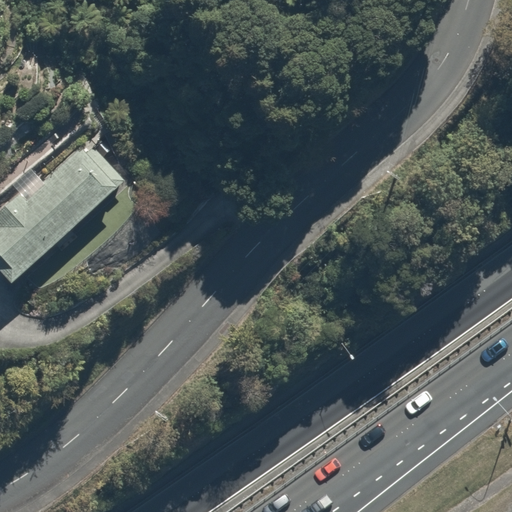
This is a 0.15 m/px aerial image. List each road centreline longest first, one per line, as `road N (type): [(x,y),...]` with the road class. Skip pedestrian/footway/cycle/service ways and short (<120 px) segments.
road 1 (tertiary): [(0,489),(111,404),(298,216),(407,101),(464,0)]
road 2 (trunk): [(180,511),(511,270)]
road 3 (trunk): [(511,361),(306,511)]
